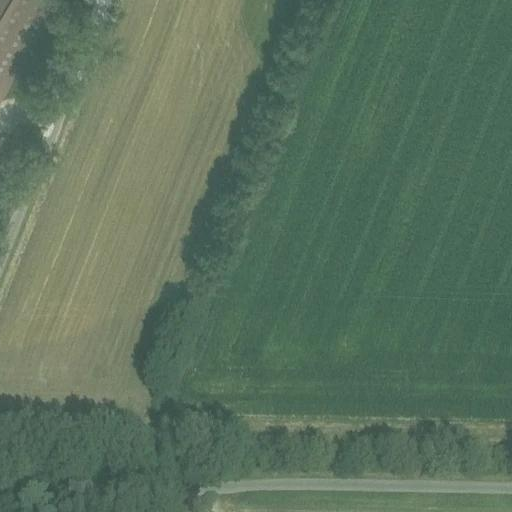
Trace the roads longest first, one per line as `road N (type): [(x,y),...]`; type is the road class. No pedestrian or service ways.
road 1 (residential): [(0,475),(24,482),(511,472)]
road 2 (residential): [(109,0),(0,281)]
